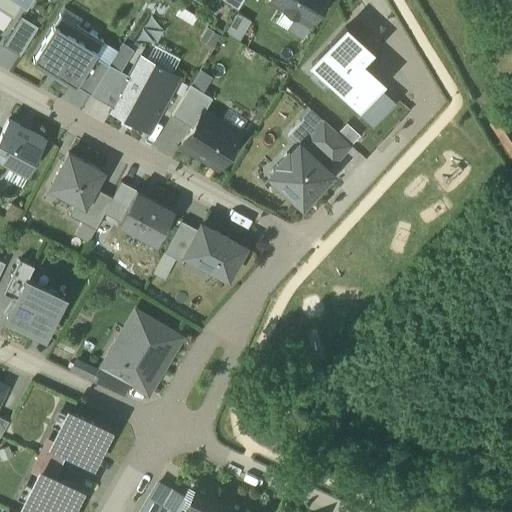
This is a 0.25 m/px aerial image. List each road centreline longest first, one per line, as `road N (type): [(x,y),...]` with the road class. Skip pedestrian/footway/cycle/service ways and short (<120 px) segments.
road 1 (residential): [(0,82),(298,245)]
road 2 (residential): [(298,245),(418,117),(423,91),(369,0)]
road 3 (residential): [(159,427),(214,335),(298,245)]
road 4 (residential): [(159,427),(341,511)]
road 5 (residential): [(0,350),(159,427)]
